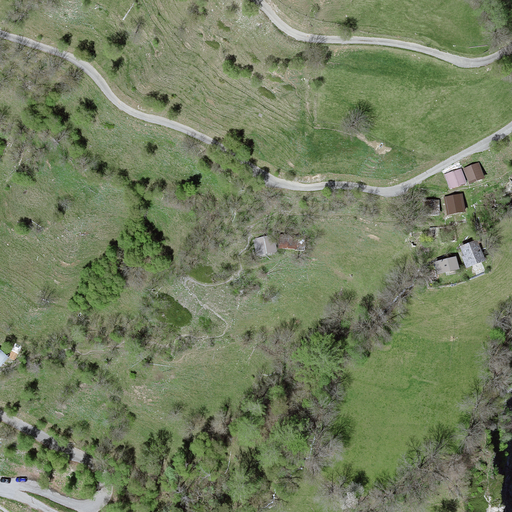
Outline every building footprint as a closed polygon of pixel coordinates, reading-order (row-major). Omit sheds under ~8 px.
[(478,164),(464,169),(468,181),(482,176),(478,164)] [(461,169),(445,175),(448,186),(465,180),(461,169)] [(462,194),(445,197),(448,214),(465,211),(462,194)] [(438,200),(424,201),(424,214),(439,214),(438,200)] [(282,233),(281,248),(301,248),(302,234),(282,233)] [(273,237),(254,240),(256,253),(275,250),(273,237)] [(477,241),(461,247),(468,266),(484,260),(477,241)] [(456,257),(435,262),(438,273),(458,268),(456,257)] [(0,352),(0,369),(1,371),(10,360),(0,352)]
